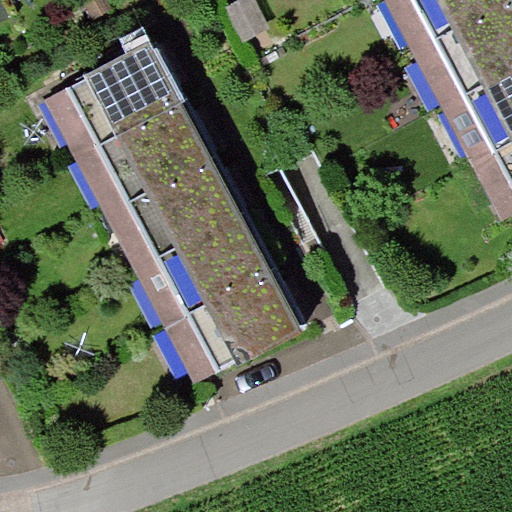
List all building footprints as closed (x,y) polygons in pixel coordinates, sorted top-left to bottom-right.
[(511,0),(435,0),(455,36),(511,5),(511,0)] [(511,5),(455,36),(484,92),(511,77),(511,5)] [(169,39),(84,84),(116,142),(200,97),(169,39)] [(511,77),(484,92),(511,144),(511,77)] [(200,97),(116,142),(145,198),(230,153),(200,97)] [(230,153),(145,198),(175,255),(260,210),(230,153)] [(260,210),(175,255),(207,314),(291,270),(260,210)] [(207,314),(234,367),(319,323),(291,270),(207,314)]
